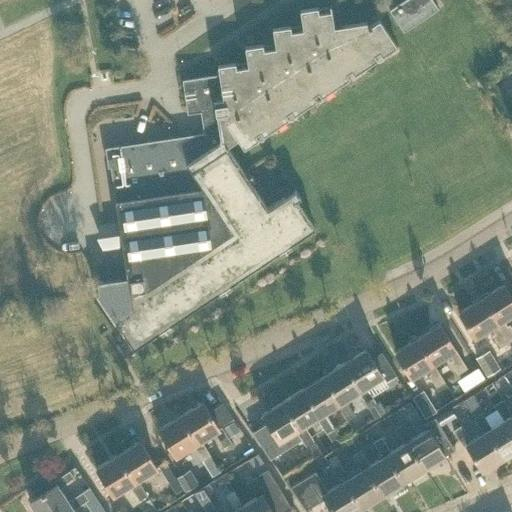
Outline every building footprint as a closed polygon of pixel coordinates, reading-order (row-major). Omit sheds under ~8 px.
[(431,0),(405,0),(389,11),(390,13),(403,32),(438,9),(431,0)] [(218,74),(181,80),(182,81),(186,111),(186,114),(200,112),(204,134),(217,132),(222,140),(226,146),(235,140),(242,150),(257,140),(254,136),(259,132),(262,136),(286,120),(283,116),(288,112),(291,117),(311,104),(315,101),(312,97),(317,93),(320,97),(344,81),(348,79),(345,74),(350,71),(353,75),(376,60),(373,56),(378,52),(381,57),(395,47),(396,47),(378,21),(378,20),(367,22),(334,27),(330,5),(299,10),(302,29),(290,31),(290,26),(272,29),(275,48),(263,49),(262,44),(244,47),(247,66),(235,68),(235,63),(217,65),(218,74)] [(114,280),(97,282),(99,293),(122,330),(133,348),(145,341),(164,328),(166,332),(167,332),(165,328),(223,288),(226,292),(227,292),(224,288),(283,248),(286,252),(287,252),(284,248),(314,228),(310,222),(310,221),(297,202),(296,200),(300,197),(295,189),(280,199),(267,208),(248,179),(252,176),(251,175),(247,178),(230,152),(226,147),(226,146),(222,140),(217,132),(204,134),(185,137),(159,141),(105,149),(107,166),(110,166),(118,221),(107,223),(111,247),(122,246),(124,261),(127,278),(114,280)] [(508,342),(511,339),(511,330),(505,319),(511,314),(511,300),(510,297),(502,284),(480,298),(508,342)] [(488,329),(499,347),(508,342),(480,298),(459,311),(475,337),(488,329)] [(464,369),(437,325),(416,338),(432,364),(445,356),(447,360),(456,374),(464,369)] [(410,377),(423,369),(435,387),(443,382),(432,364),(416,338),(394,352),(410,377)] [(356,392),(366,407),(374,402),(364,387),(381,377),(364,349),(343,362),(360,389),(356,392)] [(476,358),(486,377),(500,368),(489,350),(476,358)] [(344,400),(356,392),(360,389),(343,362),(322,375),(340,403),(336,405),(345,420),(353,415),(344,400)] [(477,368),(468,374),(475,384),(484,378),(477,368)] [(324,413),(336,405),(340,403),(322,375),(302,387),(319,415),(315,418),(325,433),(331,442),(338,437),(333,428),(324,413)] [(483,387),(494,404),(502,399),(491,383),(483,387)] [(300,440),(304,446),(312,458),(320,453),(303,426),(315,418),(319,415),(302,387),(281,400),(298,428),(295,431),(300,440)] [(411,397),(424,417),(434,411),(422,391),(411,397)] [(463,401),(472,417),(481,411),(472,395),(463,401)] [(298,428),(281,400),(260,414),(266,423),(251,432),(270,459),(288,447),(300,440),(295,431),(298,428)] [(202,401),(180,415),(206,458),(210,455),(201,440),(214,432),(223,447),(231,442),(228,437),(222,428),(221,426),(218,428),(202,401)] [(502,421),(506,419),(511,428),(511,414),(510,416),(501,401),(493,405),(502,421)] [(386,412),(379,402),(368,409),(375,419),(386,412)] [(450,409),(436,417),(441,425),(455,417),(450,409)] [(482,433),(485,431),(502,459),(504,458),(511,452),(511,428),(506,419),(502,421),(490,428),(480,413),(472,418),(482,433)] [(202,460),(206,458),(180,415),(158,429),(175,457),(193,445),(202,460)] [(403,443),(406,442),(423,469),(444,457),(441,451),(451,446),(447,439),(436,418),(422,425),(424,430),(411,438),(402,423),(394,428),(403,443)] [(228,437),(239,431),(233,421),(222,428),(228,437)] [(482,433),(469,441),(460,426),(452,431),(462,447),(465,445),(481,472),(502,459),(485,431),(482,433)] [(402,483),(423,469),(406,442),(403,443),(390,451),(381,436),(373,441),(382,456),(385,455),(402,483)] [(140,440),(118,454),(144,496),(147,495),(138,480),(151,471),(160,487),(168,481),(158,465),(156,467),(140,440)] [(364,468),(380,495),(402,483),(385,455),(382,456),(369,465),(360,449),(352,454),(361,469),(364,468)] [(144,496),(118,454),(96,468),(113,495),(130,485),(139,500),(144,496)] [(359,509),(380,495),(364,468),(361,469),(348,477),(339,463),(331,467),(340,483),(343,481),(359,509)] [(55,469),(29,487),(35,497),(55,484),(53,481),(60,477),(55,469)] [(241,511),(275,511),(289,504),(267,469),(246,482),(256,497),(242,505),(239,507),(241,511)] [(36,511),(57,511),(70,504),(68,501),(59,488),(74,478),(69,471),(60,477),(53,481),(55,484),(35,497),(29,501),(36,511)] [(197,483),(190,471),(178,479),(185,491),(197,483)] [(320,496),(322,495),(332,511),(353,511),(359,509),(343,481),(340,483),(327,491),(318,475),(310,480),(320,496)] [(305,501),(315,495),(304,477),(294,484),(305,501)] [(202,487),(212,503),(218,499),(209,483),(202,487)] [(217,511),(202,487),(194,492),(206,511),(205,511),(217,511)] [(234,510),(230,511),(241,511),(239,507),(242,505),(233,490),(225,495),(234,510)] [(68,501),(70,504),(57,511),(75,511),(73,509),(83,502),(88,499),(83,491),(82,492),(68,501)]
